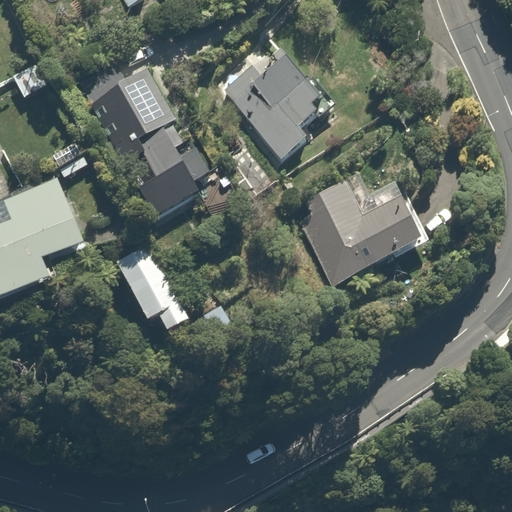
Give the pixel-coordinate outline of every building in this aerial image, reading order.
[(143,0),(120,0),(125,9),(143,0)] [(279,52),(272,58),(279,65),(265,77),(259,70),(226,101),(283,163),(309,140),(303,134),(331,108),(279,52)] [(52,88),(37,61),(9,78),(24,104),(52,88)] [(117,70),(88,85),(130,165),(144,158),(155,178),(132,190),(147,219),(199,192),(195,183),(207,176),(195,151),(176,161),(171,151),(181,146),(174,132),(169,135),(165,128),(174,124),(147,73),(124,85),(117,70)] [(77,250),(52,181),(0,200),(0,296),(49,279),(43,262),(77,250)] [(316,220),(301,227),(328,287),(419,246),(398,200),(370,212),(356,181),(308,202),(316,220)] [(153,251),(116,268),(143,324),(155,318),(162,332),(186,321),(153,251)] [(218,302),(195,319),(207,336),(231,319),(218,302)]
